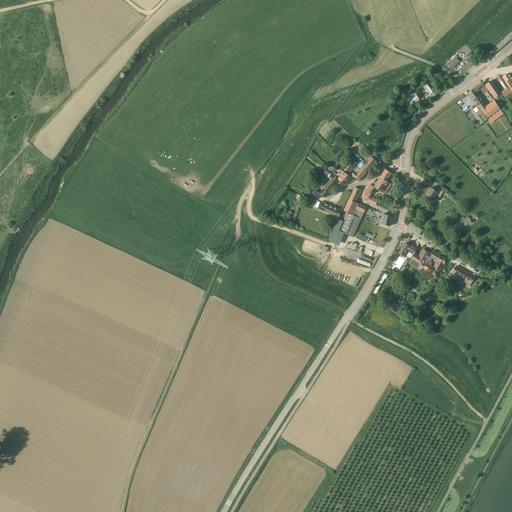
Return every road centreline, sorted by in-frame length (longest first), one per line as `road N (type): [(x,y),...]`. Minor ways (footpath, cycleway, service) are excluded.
road 1 (tertiary): [(224,511),(397,226)]
road 2 (track): [(121,511),(131,467),(216,273)]
road 3 (track): [(0,178),(150,14)]
road 4 (tertiary): [(397,226),(412,128),(480,70)]
road 5 (unclassified): [(438,511),(511,375)]
road 6 (unclassified): [(511,279),(453,259),(397,226)]
